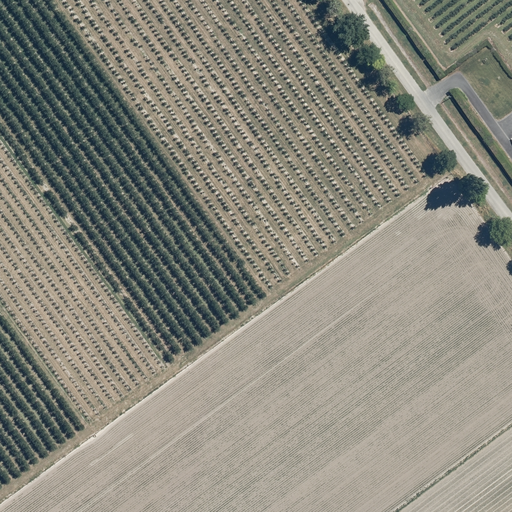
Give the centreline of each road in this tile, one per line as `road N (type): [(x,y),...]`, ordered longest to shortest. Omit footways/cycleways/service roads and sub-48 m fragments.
road 1 (tertiary): [(511,219),(355,0)]
road 2 (unknown): [(425,98),(460,79),(511,147)]
